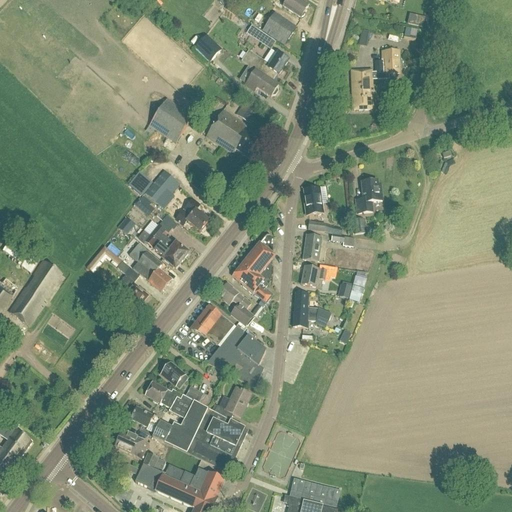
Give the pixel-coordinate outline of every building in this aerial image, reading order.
[(301,21),(309,9),(295,0),(282,0),(281,2),(286,5),(283,9),(301,21)] [(425,21),(410,17),(408,26),(423,30),(425,21)] [(289,25),(277,43),(284,48),(297,30),(289,25)] [(267,40),(251,29),(246,37),(262,47),(267,40)] [(195,50),(210,64),(221,53),(207,38),(195,50)] [(271,84),(272,84),(277,77),(279,78),(289,63),(278,56),(270,68),(268,67),(268,66),(249,53),(242,64),(251,70),(250,71),(255,74),(257,76),(271,84)] [(388,81),(388,77),(399,76),(398,55),(384,56),(384,63),(381,63),(381,65),(375,65),(376,75),(370,75),(354,76),(355,83),(353,83),(354,101),(354,112),(371,112),(371,102),(368,101),(368,100),(368,89),(370,89),(370,81),(388,81)] [(222,72),(226,69),(220,62),(216,65),(222,72)] [(279,89),(272,84),(271,84),(257,76),(255,74),(246,88),(255,94),(257,90),(271,100),(273,98),(276,98),(278,93),(278,91),(279,89)] [(176,146),(194,120),(167,102),(149,129),(176,146)] [(247,125),(256,110),(249,106),(240,120),(247,125)] [(250,162),(261,144),(252,138),(253,136),(245,131),(247,129),(223,113),(206,140),(233,157),(236,153),(250,162)] [(167,211),(184,191),(164,173),(145,195),(161,210),(163,208),(167,211)] [(371,184),(371,183),(365,184),(366,185),(362,185),(363,202),(356,203),(357,216),(372,215),(371,205),(382,204),(380,187),(378,188),(377,184),(371,184)] [(319,198),(317,191),(304,193),(305,200),(304,200),(307,218),(323,215),(320,198),(319,198)] [(146,217),(152,209),(149,207),(151,204),(144,198),(136,208),(146,217)] [(210,224),(196,213),(200,208),(193,201),(183,213),(175,223),(183,229),(187,224),(201,235),(210,224)] [(126,221),(118,231),(125,237),(133,227),(126,221)] [(363,222),(353,223),(355,237),(365,236),(363,222)] [(325,235),(326,226),(310,224),(308,232),(325,235)] [(151,239),(182,265),(189,256),(177,246),(176,247),(163,237),(166,234),(159,229),(151,239)] [(318,265),(321,240),(306,238),(303,263),(318,265)] [(353,250),(355,241),(332,238),(331,244),(344,246),(343,248),(353,250)] [(176,272),(182,265),(151,239),(146,245),(152,250),(152,251),(164,261),(163,262),(176,272)] [(274,257),(274,255),(273,255),(273,244),(273,241),(270,239),(268,239),(265,241),(234,280),(244,287),(242,289),(252,297),(253,296),(266,306),(273,298),(265,291),(268,288),(271,284),(273,256),(274,257)] [(27,254),(11,243),(3,254),(20,264),(19,266),(31,275),(41,261),(37,258),(37,257),(29,251),(27,254)] [(162,295),(172,282),(159,272),(163,267),(139,248),(130,259),(139,266),(134,272),(149,284),(149,285),(162,295)] [(122,264),(105,249),(87,271),(91,275),(92,274),(94,276),(102,267),(100,265),(100,264),(103,266),(106,262),(110,264),(111,262),(113,264),(111,266),(116,270),(118,268),(118,269),(122,264)] [(30,329),(48,303),(46,301),(62,277),(44,264),(9,315),(30,329)] [(140,310),(144,305),(143,304),(147,299),(138,291),(139,290),(133,285),(139,279),(122,265),(117,271),(126,278),(121,284),(130,292),(125,298),(138,310),(139,309),(140,310)] [(326,283),(328,274),(305,269),(301,288),(320,291),(322,282),(326,283)] [(0,316),(16,296),(2,286),(0,284),(0,316)] [(251,307),(232,292),(233,290),(228,286),(219,297),(224,301),(224,304),(230,308),(233,304),(239,308),(231,318),(244,328),(252,318),(246,313),(251,307)] [(349,302),(352,290),(341,286),(338,298),(349,302)] [(326,330),(329,324),(332,317),(318,311),(307,311),(308,297),(296,296),(293,330),(307,331),(308,324),(317,324),(317,326),(326,330)] [(235,332),(235,331),(233,330),(234,329),(209,310),(191,333),(207,340),(218,349),(233,330),(235,332)] [(236,330),(235,331),(235,332),(222,348),(220,350),(207,367),(253,391),(263,373),(258,367),(266,354),(236,330)] [(180,392),(189,381),(171,366),(161,378),(180,392)] [(153,386),(146,398),(167,410),(170,412),(169,414),(185,422),(194,404),(183,398),(173,392),(171,396),(153,386)] [(183,398),(194,404),(199,406),(203,397),(198,394),(197,397),(187,391),(183,398)] [(215,415),(230,423),(233,417),(241,421),(252,398),(236,391),(226,413),(218,409),(215,415)] [(235,461),(248,433),(230,423),(215,415),(208,411),(204,409),(202,408),(199,406),(194,404),(185,422),(184,424),(221,444),(217,453),(235,461)] [(156,430),(160,422),(137,411),(132,422),(148,431),(150,427),(156,430)] [(11,432),(0,423),(0,438),(8,444),(3,451),(0,450),(0,449),(0,490),(2,491),(19,467),(17,466),(32,445),(16,433),(19,429),(15,426),(11,432)] [(173,430),(161,424),(153,440),(165,446),(173,430)] [(165,446),(228,476),(235,461),(217,453),(221,444),(184,424),(181,430),(174,426),(173,430),(165,446)] [(141,463),(149,447),(122,435),(115,451),(141,463)] [(148,457),(146,461),(156,466),(158,461),(148,457)] [(153,472),(156,466),(146,461),(143,467),(153,472)] [(158,461),(156,466),(153,472),(161,475),(166,465),(158,461)] [(193,511),(211,511),(217,501),(224,484),(198,472),(196,478),(195,480),(169,469),(165,478),(143,468),(142,471),(141,473),(128,467),(125,473),(138,479),(135,486),(150,492),(156,495),(193,511)] [(328,511),(303,506),(304,504),(289,500),(289,501),(290,501),(287,511),(328,511)]
